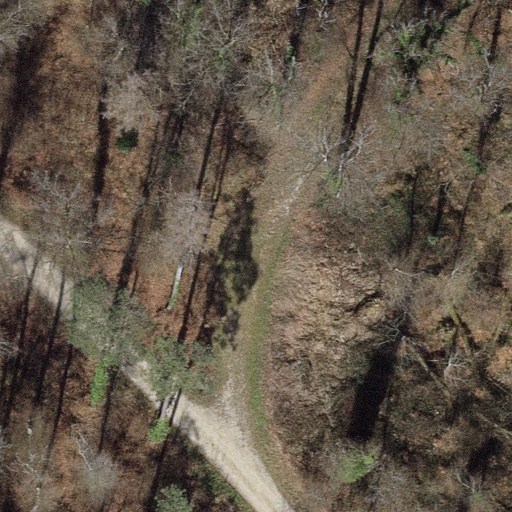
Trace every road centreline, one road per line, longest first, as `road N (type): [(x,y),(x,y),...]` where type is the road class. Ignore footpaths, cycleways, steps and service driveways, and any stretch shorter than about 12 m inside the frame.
road 1 (track): [(126,343),(270,241),(336,105),(409,0)]
road 2 (track): [(0,225),(126,343),(270,511)]
road 3 (track): [(270,241),(230,457)]
